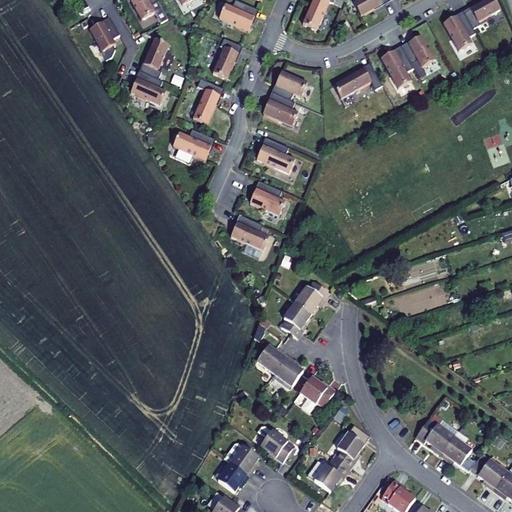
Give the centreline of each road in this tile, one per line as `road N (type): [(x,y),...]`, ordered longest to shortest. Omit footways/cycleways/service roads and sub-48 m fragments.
road 1 (residential): [(433,0),(333,52),(308,53),(267,38)]
road 2 (residential): [(267,38),(210,199)]
road 3 (residential): [(394,449),(354,381),(347,306)]
